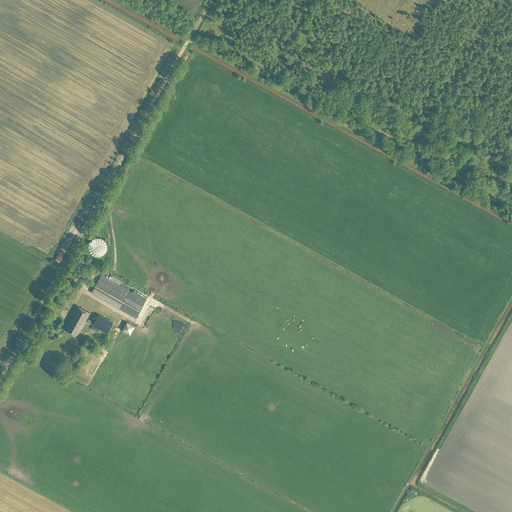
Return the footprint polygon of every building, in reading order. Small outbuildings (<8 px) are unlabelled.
[(89,242),(88,245),(88,248),(89,250),(90,253),(92,254),(95,256),(98,256),(100,256),(103,255),(105,253),(106,251),(107,248),(107,245),(106,243),(105,240),(103,238),(101,237),(98,237),(95,237),(93,238),(91,240),(89,242)] [(123,287),(125,282),(112,275),(110,279),(101,275),(92,292),(136,317),(146,299),(123,287)] [(77,336),(90,313),(76,305),(71,315),(73,316),(71,320),(69,319),(64,329),(77,336)] [(113,323),(98,315),(92,326),(107,334),(113,323)] [(126,321),(122,330),(130,335),(131,333),(135,326),(129,323),(126,321)]
